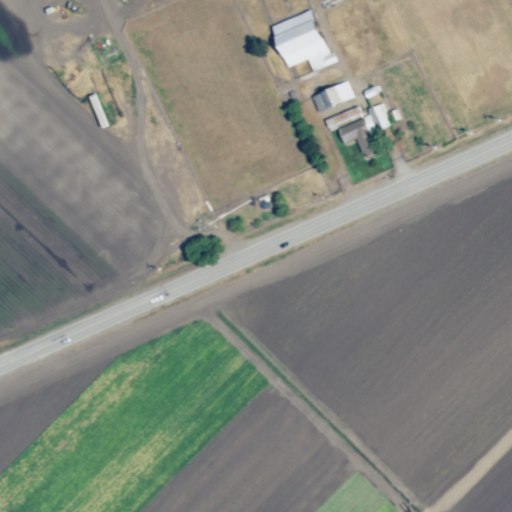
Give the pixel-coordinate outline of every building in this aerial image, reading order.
[(272,29),(310,12),(327,52),(289,68),(272,29)] [(312,95),(345,82),(353,100),(320,114),(312,95)] [(383,104),(391,122),(376,129),(368,110),(383,104)] [(323,119),(355,105),(360,117),(328,130),(323,119)] [(336,132),(366,122),(377,155),(364,160),(357,139),(341,145),(336,132)] [(173,139),(181,157),(155,168),(148,150),(173,139)]
